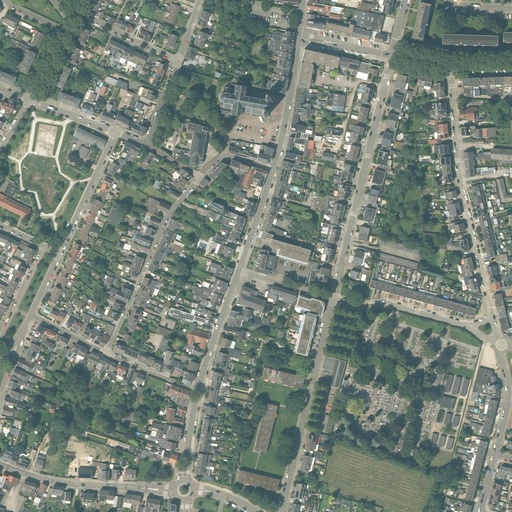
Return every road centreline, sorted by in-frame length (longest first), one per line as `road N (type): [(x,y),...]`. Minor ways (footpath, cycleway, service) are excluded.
road 1 (residential): [(492,320),(459,178),(450,66)]
road 2 (residential): [(333,300),(392,56)]
road 3 (residential): [(280,511),(333,300)]
road 4 (residential): [(107,354),(165,218),(198,177)]
road 5 (tertiary): [(0,465),(43,480),(174,490)]
road 6 (residential): [(467,325),(390,303),(333,300)]
road 7 (residential): [(58,256),(115,132)]
road 8 (residential): [(273,168),(298,38)]
road 9 (residential): [(198,391),(237,271)]
